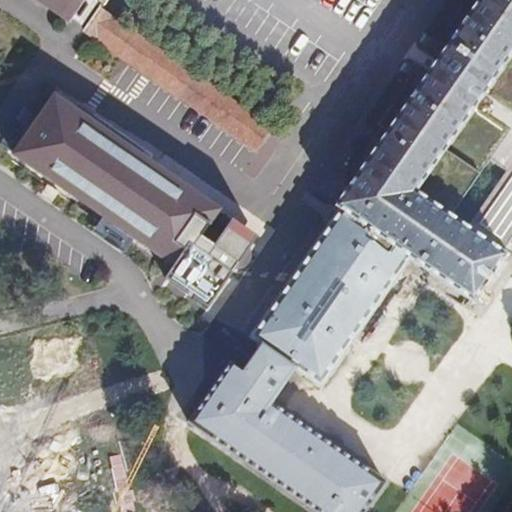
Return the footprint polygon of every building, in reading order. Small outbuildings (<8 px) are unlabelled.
[(40,0),(71,21),(85,0),(40,0)] [(85,0),(71,21),(86,32),(100,11),(108,0),(85,0)] [(340,211),(253,338),(279,356),(272,367),(274,369),(258,393),(269,401),(285,377),(287,379),(296,368),(322,386),(410,259),(475,304),(510,255),(449,213),(511,122),(511,0),(480,0),(336,208),(340,211)] [(100,11),(86,32),(254,147),(270,125),(100,11)] [(86,32),(71,21),(65,32),(80,42),(86,32)] [(11,148),(0,165),(53,200),(63,186),(178,265),(169,278),(210,306),(252,242),(226,225),(219,237),(204,227),(218,207),(56,96),(18,152),(11,148)] [(354,511),(378,478),(269,401),(258,393),(274,369),(272,367),(279,356),(253,338),(233,365),(221,356),(179,418),(312,511),(354,511)]
